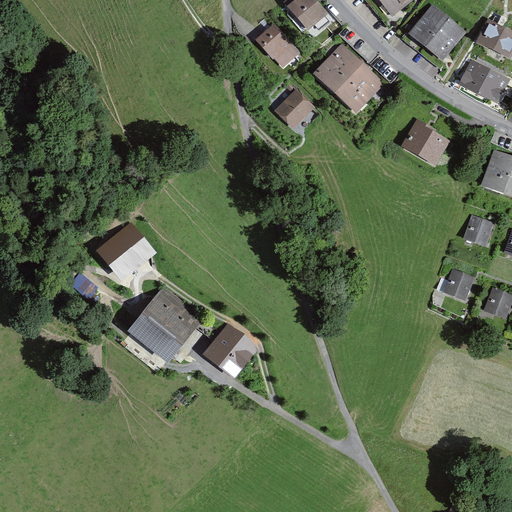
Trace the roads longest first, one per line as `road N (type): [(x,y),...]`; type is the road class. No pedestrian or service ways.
road 1 (unclassified): [(227,0),(247,127),(351,425),(396,511)]
road 2 (tertiary): [(333,0),(394,58),(462,107),(511,130)]
road 3 (track): [(274,408),(258,342),(143,265)]
road 4 (track): [(366,463),(190,357)]
